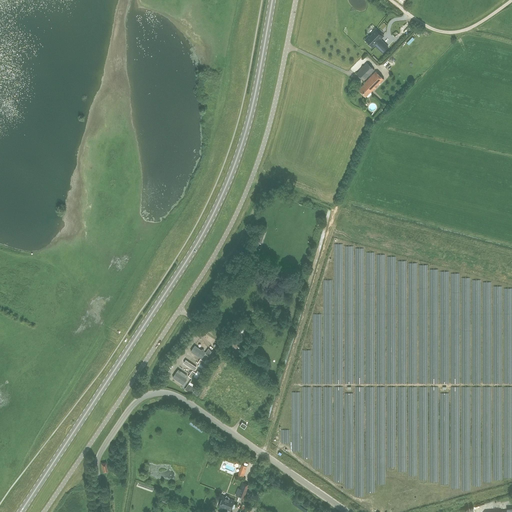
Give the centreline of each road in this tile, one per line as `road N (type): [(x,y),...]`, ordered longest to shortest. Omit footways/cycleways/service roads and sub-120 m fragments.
road 1 (unclassified): [(43,511),(232,221),(273,118),(295,0)]
road 2 (primary): [(20,511),(219,199),(250,116),(271,0)]
road 3 (unclassified): [(101,511),(101,450),(136,401),(157,392),(183,399),(346,511)]
road 4 (unclassified): [(391,0),(422,24),(453,32),(511,0)]
